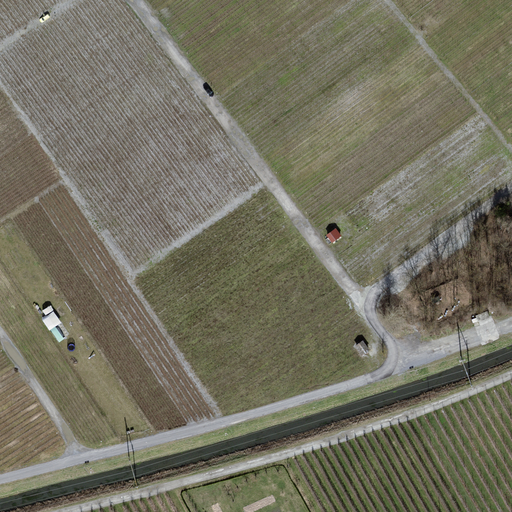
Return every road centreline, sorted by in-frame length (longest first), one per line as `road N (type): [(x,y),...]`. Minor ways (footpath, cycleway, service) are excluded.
road 1 (track): [(382,0),(511,154)]
road 2 (track): [(0,340),(79,460)]
